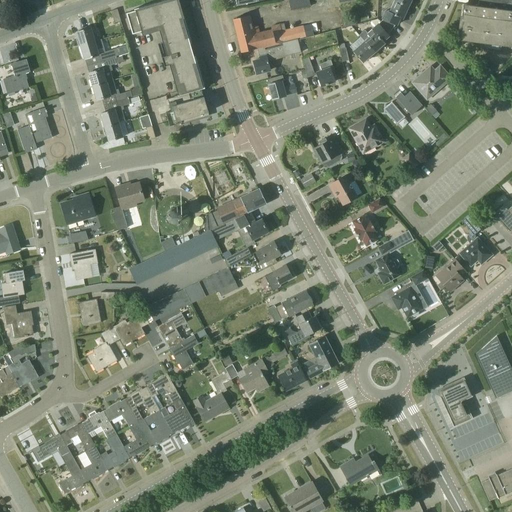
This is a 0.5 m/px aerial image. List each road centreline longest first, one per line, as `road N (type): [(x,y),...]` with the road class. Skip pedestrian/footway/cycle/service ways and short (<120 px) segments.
road 1 (unclassified): [(362,376),(109,511)]
road 2 (residential): [(0,434),(51,400),(64,381),(35,187)]
road 3 (tertiary): [(374,355),(254,141)]
road 4 (unclassified): [(254,141),(364,95),(412,50),(439,0)]
road 5 (unclassified): [(176,511),(371,392)]
road 6 (residential): [(90,168),(254,141)]
road 7 (unclassified): [(90,168),(46,19)]
road 8 (tertiary): [(254,141),(208,0)]
road 9 (tertiary): [(404,365),(511,281)]
road 10 (tertiary): [(461,511),(395,394)]
